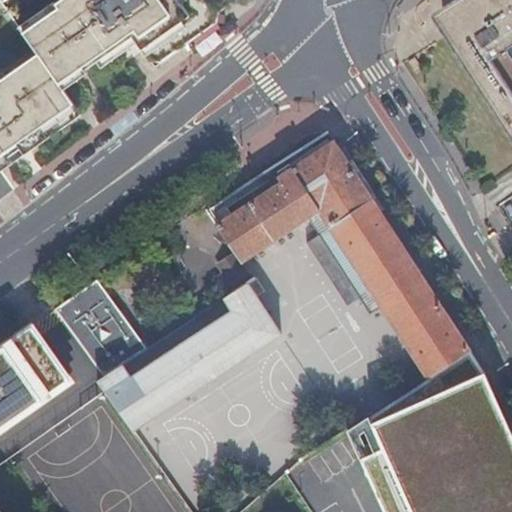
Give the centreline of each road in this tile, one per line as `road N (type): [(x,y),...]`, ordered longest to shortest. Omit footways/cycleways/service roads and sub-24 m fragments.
road 1 (residential): [(321,50),(412,192),(462,248)]
road 2 (residential): [(462,248),(442,177),(358,36)]
road 3 (secondary): [(298,12),(180,112),(141,161)]
road 4 (secondary): [(141,161),(174,155),(321,50)]
road 5 (secondary): [(141,161),(0,261)]
